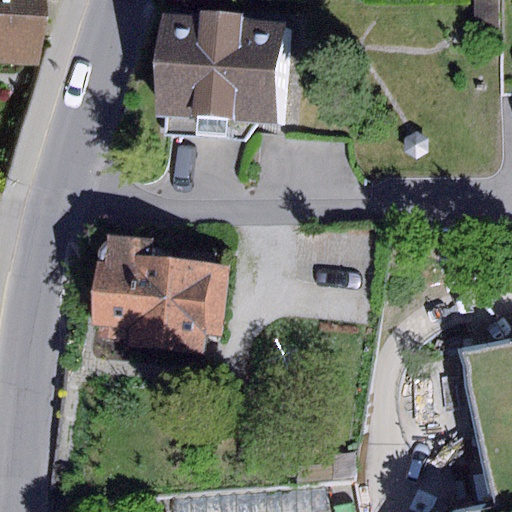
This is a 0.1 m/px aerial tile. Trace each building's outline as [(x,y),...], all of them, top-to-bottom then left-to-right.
[(0,0),(0,52),(16,54),(19,0),(0,0)] [(160,20),(153,117),(164,118),(163,135),(244,141),(258,124),(275,125),(282,28),(239,25),(239,15),(198,12),(197,23),(160,20)] [(416,133),(405,139),(404,155),(416,161),(428,153),(428,139),(416,133)] [(90,325),(125,328),(123,347),(205,355),(207,336),(223,337),(229,266),(147,258),(149,241),(108,237),(105,268),(95,267),(90,325)] [(511,511),(511,342),(464,352),(502,506),(467,511),(511,511)] [(174,501),(174,511),(325,511),(324,491),(174,501)]
